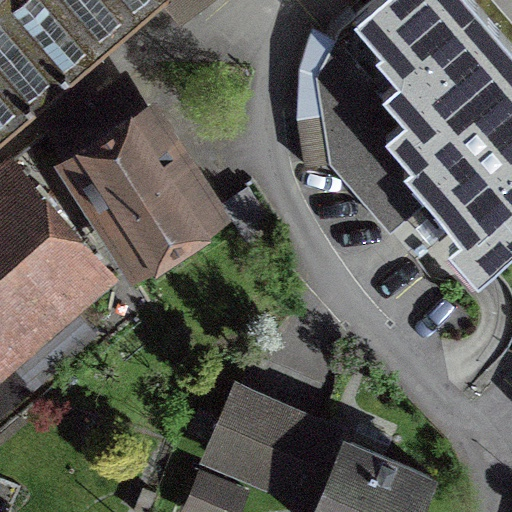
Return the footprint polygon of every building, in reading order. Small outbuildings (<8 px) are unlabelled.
[(0,0),(0,138),(162,0),(174,0),(182,9),(192,0),(0,0)] [(341,24),(316,72),(330,159),(390,229),(431,194),(489,262),(491,261),(511,242),(511,40),(477,0),(369,0),(368,1),(341,24)] [(120,78),(54,120),(138,249),(203,207),(202,206),(212,200),(195,174),(186,180),(120,78)] [(0,411),(94,331),(71,305),(107,274),(8,160),(0,166),(0,411)] [(239,179),(215,194),(234,224),(258,208),(239,179)] [(299,489),(318,497),(311,511),(416,511),(432,475),(344,437),(345,436),(324,427),(290,412),(286,421),(232,398),(210,450),(299,489)] [(234,511),(244,492),(203,473),(187,508),(195,511),(234,511)]
